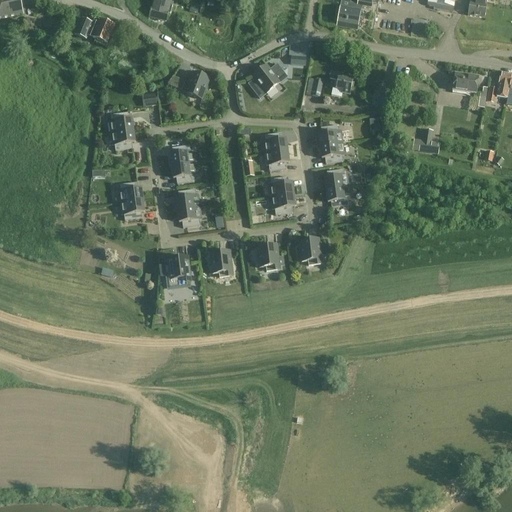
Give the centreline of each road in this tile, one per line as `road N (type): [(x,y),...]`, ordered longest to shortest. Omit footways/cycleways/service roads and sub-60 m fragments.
road 1 (track): [(511,292),(178,343),(77,336),(0,315)]
road 2 (residential): [(234,121),(150,134),(163,230),(174,243),(310,222),(301,134),(292,125)]
road 3 (unclassified): [(511,68),(311,35),(227,68)]
road 4 (unclassified): [(227,68),(187,57),(76,0)]
road 5 (track): [(136,389),(0,358)]
